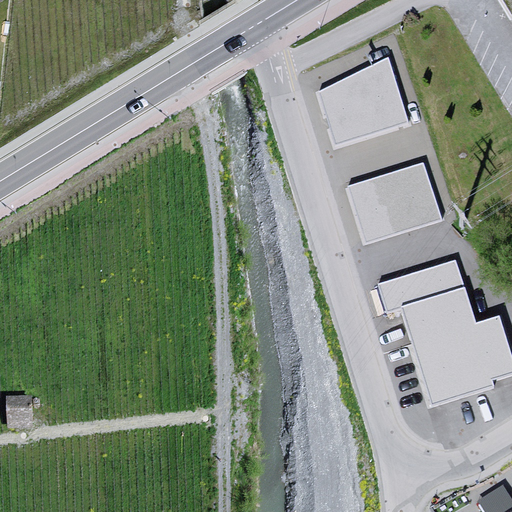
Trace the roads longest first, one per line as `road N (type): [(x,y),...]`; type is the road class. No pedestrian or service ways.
road 1 (unclassified): [(258,22),(395,479),(472,460),(511,437)]
road 2 (primary): [(0,180),(258,22)]
